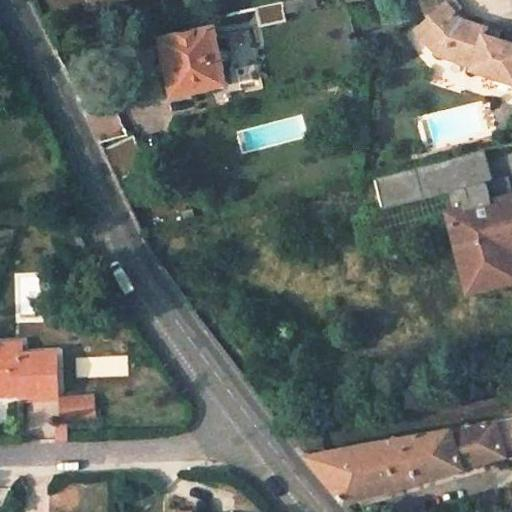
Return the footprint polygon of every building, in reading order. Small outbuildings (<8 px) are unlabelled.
[(288,0),(257,7),(262,27),(287,21),(286,15),(319,7),(316,0),(288,0)] [(510,86),(511,90),(511,43),(496,39),(482,35),(484,28),(461,18),(457,13),(463,8),(455,0),(418,0),(421,14),(425,19),(412,31),(434,56),(435,57),(468,68),(466,72),(510,86)] [(499,32),(484,28),(482,35),(496,39),(499,32)] [(162,40),(172,94),(225,83),(216,29),(162,40)] [(453,214),(472,289),(511,278),(511,196),(492,201),(487,180),(493,179),(485,148),(416,166),(424,198),(449,192),(455,213),(453,214)] [(487,180),(492,201),(511,196),(511,188),(508,175),(493,179),(487,180)] [(0,386),(16,386),(17,395),(52,393),(50,350),(14,352),(14,341),(0,342),(0,386)] [(0,396),(17,395),(16,386),(0,386),(0,396)] [(100,393),(65,397),(62,419),(100,421),(100,393)] [(511,415),(499,418),(506,456),(511,454),(511,415)] [(323,476),(347,502),(481,463),(506,456),(499,418),(305,454),(323,476)]
